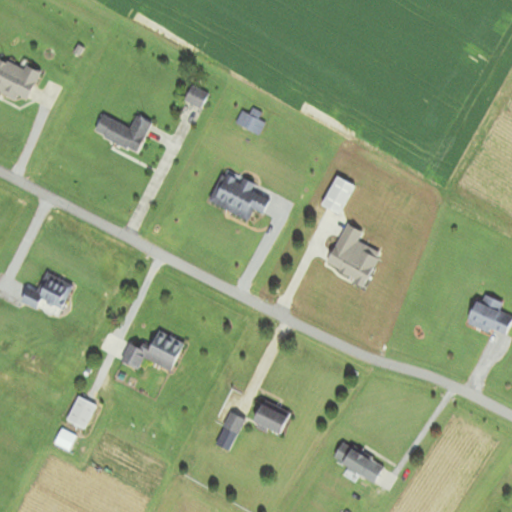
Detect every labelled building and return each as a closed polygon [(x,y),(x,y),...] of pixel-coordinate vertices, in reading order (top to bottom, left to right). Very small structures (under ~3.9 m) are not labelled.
[(0,91),(27,103),(39,74),(0,57),(0,91)] [(201,109),(209,94),(192,86),(184,101),(201,109)] [(136,115),(130,128),(102,116),(94,134),(138,154),(152,122),(136,115)] [(208,202),(248,221),(254,210),(264,215),(274,195),(223,171),(208,202)] [(340,215),(354,186),(336,177),(322,206),(340,215)] [(363,232),(345,224),(324,267),(365,286),(381,253),(358,242),(363,232)] [(72,286),(46,274),(37,292),(28,288),(21,303),(37,310),(41,302),(60,311),(72,286)] [(506,338),(511,321),(511,316),(499,312),(502,303),(484,296),(482,303),(475,301),(467,323),(506,338)] [(172,372),(184,344),(156,332),(147,352),(129,344),(121,363),(139,371),(144,359),(172,372)] [(86,429),(95,405),(76,398),(67,423),(86,429)] [(253,422),(278,437),(288,419),(263,404),(253,422)] [(244,419),(230,413),(216,445),(230,451),(244,419)] [(55,444),(68,452),(75,438),(62,431),(55,444)] [(377,484),(386,465),(341,444),(332,462),(377,484)]
